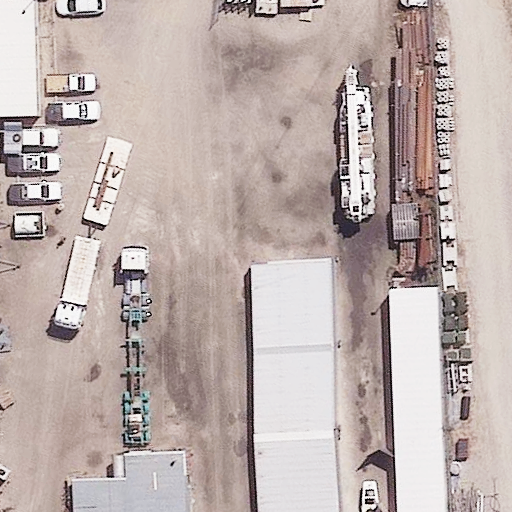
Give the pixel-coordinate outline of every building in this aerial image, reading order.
[(18,1),(0,1),(0,130),(22,130),(18,1)] [(327,81),(241,86),(251,258),(336,254),(327,81)] [(323,511),(315,275),(237,278),(244,511),(323,511)] [(445,511),(437,287),(377,289),(384,511),(445,511)] [(166,511),(165,479),(64,482),(64,511),(166,511)]
